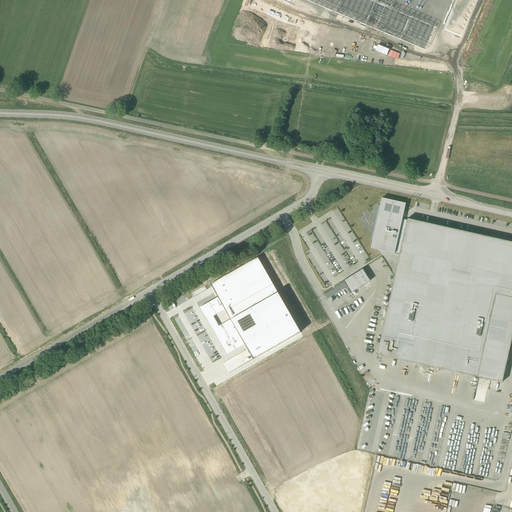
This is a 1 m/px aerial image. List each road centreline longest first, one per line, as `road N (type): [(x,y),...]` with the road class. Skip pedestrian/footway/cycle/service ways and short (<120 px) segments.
road 1 (unclassified): [(282,162),(109,123),(0,113)]
road 2 (track): [(265,147),(0,89)]
road 3 (unclassified): [(149,291),(274,511)]
road 4 (unclassified): [(149,291),(306,200),(317,172)]
road 5 (unclassified): [(132,301),(0,377)]
road 6 (unclassified): [(317,172),(435,198)]
road 7 (unclassified): [(437,192),(319,167)]
